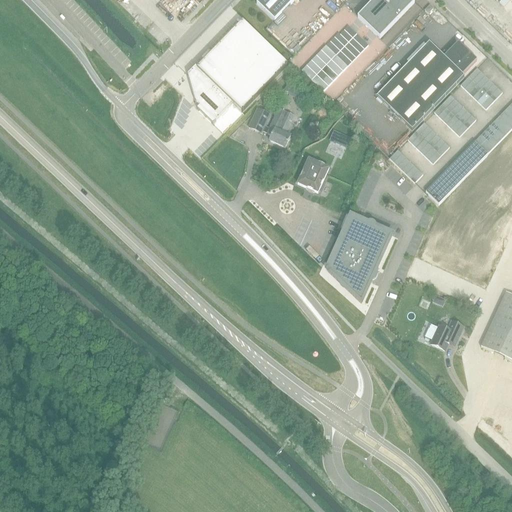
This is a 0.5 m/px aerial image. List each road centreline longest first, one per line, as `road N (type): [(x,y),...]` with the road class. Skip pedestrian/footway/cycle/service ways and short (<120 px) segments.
road 1 (secondary): [(340,422),(239,342),(0,116)]
road 2 (secondary): [(340,422),(367,396),(363,369),(346,344),(279,263),(121,108)]
road 3 (unclassified): [(121,108),(122,124),(267,266),(337,351),(351,379),(340,422)]
road 4 (track): [(160,368),(98,511)]
road 5 (unclassified): [(121,108),(225,0)]
road 6 (secondary): [(448,511),(399,453),(340,422)]
road 7 (trunk): [(121,108),(29,0)]
road 8 (unclassified): [(511,485),(415,392)]
road 9 (secondary): [(340,422),(418,487),(433,511)]
